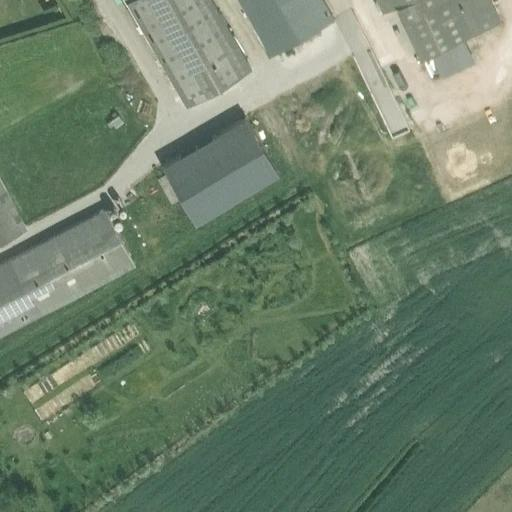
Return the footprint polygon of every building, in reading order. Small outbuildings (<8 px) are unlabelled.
[(125,0),(184,102),(250,64),(213,0),(125,0)] [(240,0),(270,51),(334,15),(325,0),(240,0)] [(380,0),(384,8),(398,1),(422,53),(502,17),(494,0),(380,0)] [(136,100),(143,96),(131,76),(124,80),(136,100)] [(383,104),(393,135),(408,130),(398,100),(383,104)] [(182,216),(268,171),(238,114),(152,158),(182,216)] [(0,175),(0,237),(25,224),(0,175)] [(105,203),(0,258),(0,331),(135,261),(105,203)]
